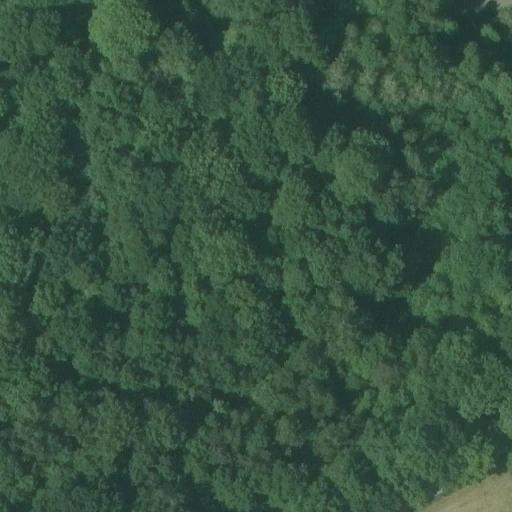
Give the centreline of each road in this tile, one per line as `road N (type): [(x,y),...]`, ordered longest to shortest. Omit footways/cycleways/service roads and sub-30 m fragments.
road 1 (track): [(511,2),(0,69)]
road 2 (unclassified): [(511,404),(485,462),(393,511)]
